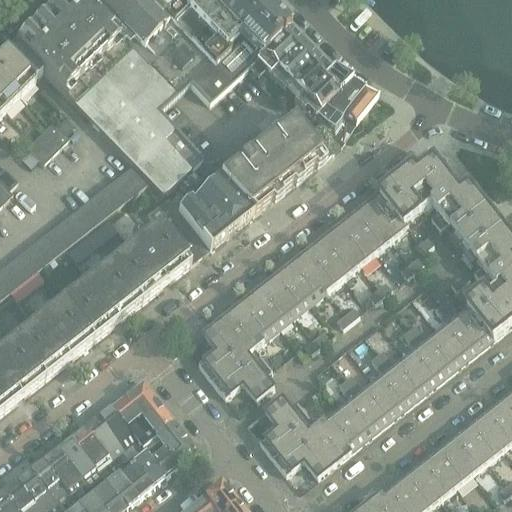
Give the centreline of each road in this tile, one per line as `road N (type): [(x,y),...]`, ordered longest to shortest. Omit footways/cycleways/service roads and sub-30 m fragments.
road 1 (residential): [(145,344),(411,136),(432,106)]
road 2 (residential): [(333,511),(511,366)]
road 3 (residential): [(0,460),(145,344)]
road 4 (residential): [(300,0),(366,65),(432,106)]
road 5 (residential): [(228,453),(145,344)]
